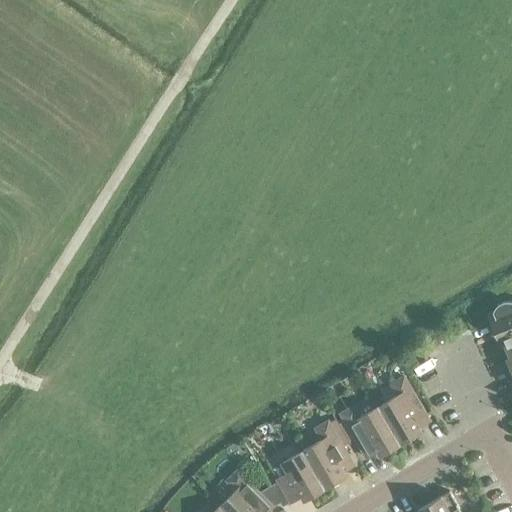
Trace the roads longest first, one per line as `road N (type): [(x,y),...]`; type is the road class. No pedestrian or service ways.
road 1 (residential): [(348,511),(487,431),(511,482)]
road 2 (track): [(0,366),(181,440)]
